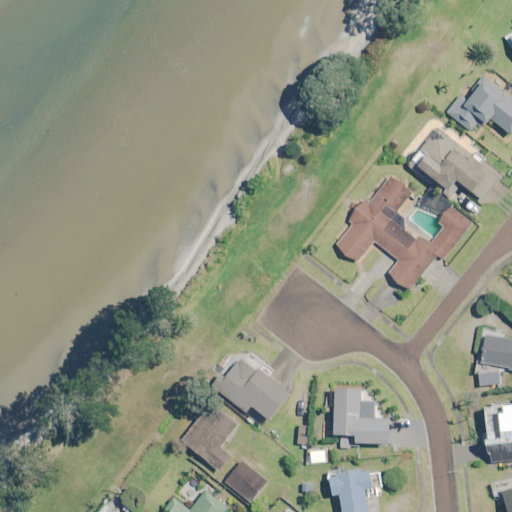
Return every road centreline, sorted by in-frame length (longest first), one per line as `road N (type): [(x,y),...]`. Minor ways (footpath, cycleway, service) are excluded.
road 1 (residential): [(402,363),(439,421),(448,511)]
road 2 (residential): [(402,363),(500,242)]
road 3 (residential): [(292,309),(329,318),(402,363)]
